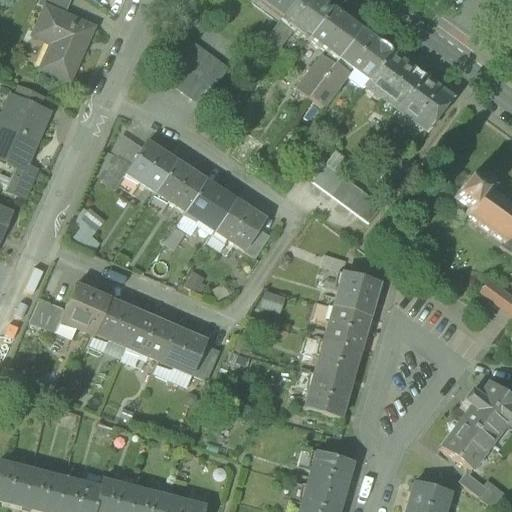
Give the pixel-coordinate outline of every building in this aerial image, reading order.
[(44,9),(63,17),(70,0),(39,0),(36,7),(43,10),(44,9)] [(252,0),(280,20),(295,0),(252,0)] [(304,43),(306,40),(328,11),(313,0),(295,0),(280,20),(266,40),(276,47),(278,49),(287,36),(286,35),(289,32),(304,43)] [(38,72),(68,85),(92,30),(63,17),(44,9),(43,10),(33,33),(52,42),(38,72)] [(306,40),(323,54),(336,63),(358,33),(328,11),(306,40)] [(349,73),(366,85),(388,56),(358,33),(336,63),(349,73)] [(256,52),(267,60),(276,47),(266,40),(256,52)] [(162,80),(201,108),(227,71),(189,43),(162,80)] [(260,68),(267,60),(256,52),(251,60),(260,68)] [(267,73),(277,80),(292,60),(282,52),(267,73)] [(307,102),(336,63),(323,54),(295,92),(307,102)] [(362,90),(381,104),(393,113),(419,79),(388,56),(366,85),(362,90)] [(320,112),(349,73),(336,63),(307,102),(320,112)] [(419,79),(393,113),(424,136),(449,101),(419,79)] [(13,100),(36,110),(41,99),(18,89),(13,100)] [(16,171),(23,174),(24,173),(46,122),(33,116),(36,110),(13,100),(8,98),(0,115),(0,156),(10,161),(7,167),(16,171)] [(388,120),(393,113),(381,104),(375,111),(388,120)] [(418,143),(424,136),(393,113),(388,120),(418,143)] [(117,158),(130,167),(141,151),(121,137),(110,154),(117,158)] [(124,176),(154,196),(174,165),(144,146),(141,151),(130,167),(124,176)] [(324,166),(336,175),(346,161),(334,152),(324,166)] [(94,178),(101,182),(116,159),(104,154),(94,178)] [(387,176),(399,185),(414,165),(403,156),(387,176)] [(310,184),(324,166),(313,157),(299,175),(310,184)] [(99,184),(113,194),(124,176),(130,167),(117,158),(116,159),(101,182),(99,184)] [(154,196),(183,215),(203,184),(174,165),(154,196)] [(329,198),(368,226),(381,208),(372,202),(372,201),(343,180),(336,175),(324,166),(310,184),(329,198)] [(5,195),(22,202),(33,177),(24,173),(23,174),(16,171),(5,195)] [(498,248),(511,257),(511,210),(510,209),(511,207),(510,205),(509,208),(497,200),(499,197),(497,196),(496,198),(490,194),(494,189),(496,190),(497,189),(495,187),(479,176),(475,182),(469,177),(464,184),(464,183),(452,199),(466,210),(462,215),(463,216),(462,218),(463,219),(465,217),(476,225),(474,227),(476,229),(478,226),(489,235),(487,237),(489,238),(490,236),(501,244),(498,248)] [(183,215),(213,234),(232,204),(203,184),(183,215)] [(262,223),(232,204),(213,234),(227,244),(242,254),(257,232),(262,223)] [(0,238),(1,239),(11,214),(0,209),(0,238)] [(88,210),(78,221),(84,226),(94,235),(103,224),(88,210)] [(213,234),(183,215),(174,230),(184,237),(188,239),(194,230),(209,239),(213,234)] [(81,249),(94,235),(84,226),(71,240),(81,249)] [(184,237),(174,230),(162,247),(173,254),(184,237)] [(242,254),(254,262),(269,239),(257,232),(242,254)] [(213,234),(209,239),(204,247),(219,257),(227,244),(213,234)] [(319,270),(340,276),(344,264),(322,258),(319,270)] [(203,281),(192,273),(182,288),(194,296),(203,281)] [(341,276),(331,310),(366,320),(376,286),(341,276)] [(477,296),(495,309),(504,296),(486,283),(477,296)] [(76,329),(92,336),(106,303),(73,289),(63,313),(59,322),(60,323),(60,322),(74,328),(74,329),(76,329)] [(283,299),(262,293),(257,310),(278,316),(283,299)] [(511,301),(504,296),(495,309),(511,321),(511,301)] [(28,324),(40,329),(50,307),(38,302),(28,324)] [(92,336),(124,350),(138,317),(106,303),(92,336)] [(63,313),(50,307),(40,329),(54,335),(57,327),(58,328),(60,323),(59,322),(63,313)] [(331,310),(321,344),(356,354),(366,320),(331,310)] [(139,357),(156,364),(170,331),(138,317),(124,350),(139,357)] [(70,342),(76,329),(74,329),(74,328),(60,322),(60,323),(58,328),(57,327),(54,335),(70,342)] [(203,345),(170,331),(156,364),(189,378),(202,347),(203,345)] [(86,349),(118,363),(124,350),(92,336),(86,349)] [(321,344),(312,377),(347,387),(356,354),(321,344)] [(189,378),(206,385),(219,354),(202,347),(189,378)] [(139,357),(124,350),(118,363),(118,365),(132,371),(139,357)] [(183,391),(189,378),(156,364),(151,377),(183,391)] [(337,422),(347,387),(312,377),(302,412),(337,422)] [(511,379),(500,396),(511,404),(511,379)] [(467,411),(458,424),(489,446),(511,414),(511,404),(500,396),(486,386),(477,398),(467,411)] [(467,411),(477,398),(468,391),(458,404),(467,411)] [(22,408),(36,413),(39,404),(25,399),(22,408)] [(469,474),(489,446),(458,424),(438,451),(469,474)] [(298,511),(336,511),(350,465),(315,455),(298,511)] [(0,503),(33,511),(92,511),(97,491),(0,466),(0,503)] [(458,485),(477,500),(483,491),(481,489),(464,476),(458,485)] [(99,483),(97,491),(92,511),(201,511),(202,510),(99,483)] [(485,483),(481,489),(483,491),(477,500),(492,511),(495,511),(506,498),(485,483)] [(404,511),(442,511),(447,495),(412,485),(404,511)]
